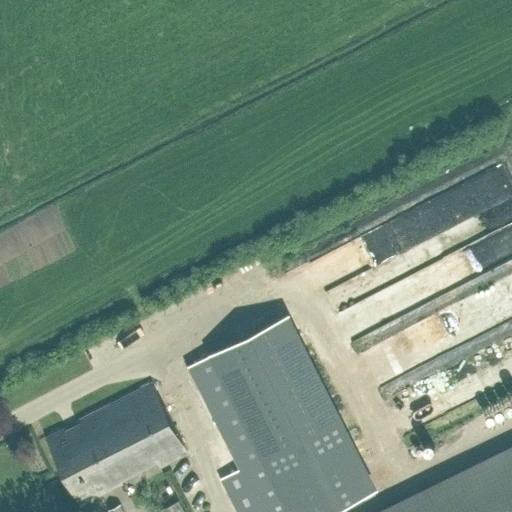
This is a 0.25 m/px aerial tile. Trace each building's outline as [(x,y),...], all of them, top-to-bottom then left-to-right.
[(480,185),(496,205),(510,193),(494,174),(480,185)] [(428,210),(436,228),(450,222),(442,204),(428,210)] [(346,335),(420,318),(416,302),(430,299),(431,306),(439,298),(441,304),(477,296),(487,291),(462,296),(500,275),(492,261),(490,254),(465,260),(457,252),(436,273),(422,287),(417,289),(409,280),(394,289),(387,295),(385,287),(356,293),(359,307),(340,318),(342,327),(346,335)] [(439,354),(511,323),(511,282),(425,319),(439,354)] [(286,315),(211,352),(283,493),(357,456),(286,315)] [(117,483),(157,462),(159,464),(191,447),(155,379),(82,417),(83,421),(68,429),(64,427),(49,434),(84,502),(116,486),(117,483)] [(431,459),(511,427),(511,394),(443,421),(444,422),(429,428),(437,450),(429,453),(431,459)] [(418,433),(403,440),(410,457),(425,451),(418,433)] [(511,511),(511,443),(370,511),(511,511)] [(266,511),(243,466),(221,477),(238,511),(266,511)] [(184,511),(178,499),(161,508),(162,511),(184,511)] [(124,511),(120,503),(108,509),(110,511),(124,511)]
